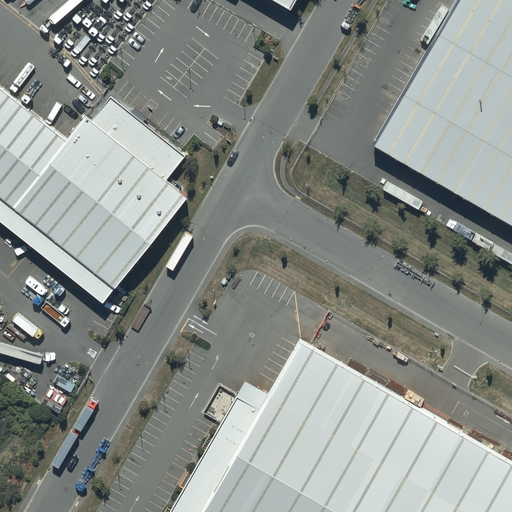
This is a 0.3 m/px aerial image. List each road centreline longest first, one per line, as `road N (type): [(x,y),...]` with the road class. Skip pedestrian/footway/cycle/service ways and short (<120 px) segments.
road 1 (unclassified): [(236,185),(45,511)]
road 2 (unclassified): [(511,345),(236,185)]
road 3 (unclassified): [(341,0),(236,185)]
